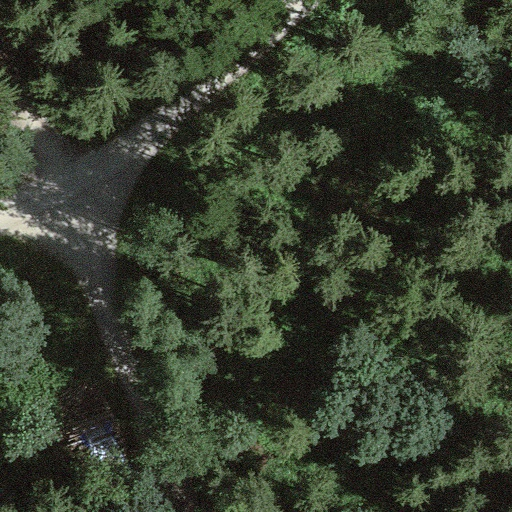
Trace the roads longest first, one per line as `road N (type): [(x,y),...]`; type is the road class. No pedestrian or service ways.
road 1 (track): [(299,0),(130,142),(55,193)]
road 2 (track): [(55,193),(176,463)]
road 3 (track): [(55,193),(0,60)]
